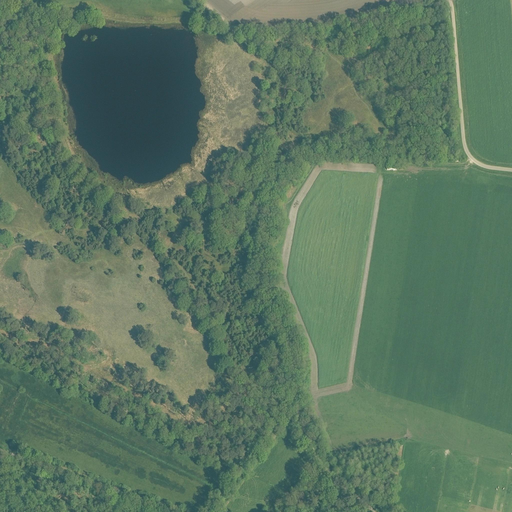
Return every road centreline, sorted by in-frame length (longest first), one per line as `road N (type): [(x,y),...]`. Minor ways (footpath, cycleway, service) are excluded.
road 1 (track): [(421,0),(318,24),(233,26),(199,0)]
road 2 (unclassified): [(511,171),(476,163),(465,150),(449,0)]
road 3 (unclassified): [(0,450),(170,511)]
road 4 (track): [(296,409),(321,465),(374,511)]
